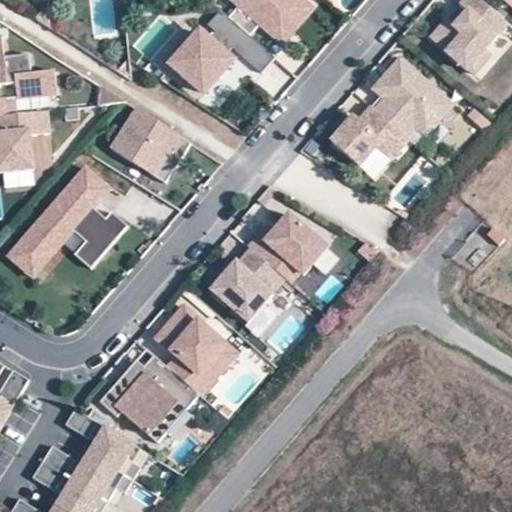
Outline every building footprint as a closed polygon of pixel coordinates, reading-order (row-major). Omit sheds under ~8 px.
[(314,10),(302,0),(232,0),(232,1),(239,8),(229,19),(250,37),(260,26),(269,33),(288,11),(302,24),(314,10)] [(508,26),(478,0),(466,0),(460,7),(468,15),(455,29),(448,23),(432,40),(448,54),(447,55),(467,73),(468,71),(474,77),(489,59),(484,54),(508,26)] [(455,29),(468,15),(460,7),(448,23),(455,29)] [(283,46),(302,24),(288,11),(269,33),(283,46)] [(229,19),(221,12),(208,27),(216,34),(208,42),(201,35),(173,67),(205,95),(233,63),(226,57),(232,49),(263,75),(276,60),(250,37),(229,19)] [(0,117),(15,116),(13,100),(58,96),(55,72),(31,74),(30,56),(4,58),(3,38),(0,38),(0,117)] [(453,108),(400,62),(387,77),(390,80),(377,95),(381,99),(371,109),(405,140),(415,128),(426,138),(453,108)] [(377,95),(390,80),(387,77),(374,91),(377,95)] [(126,101),(102,85),(101,107),(123,105),(126,101)] [(405,140),(371,109),(359,123),(354,119),(331,145),(360,169),(377,150),(391,162),(408,142),(405,140)] [(167,184),(193,144),(139,110),(113,149),(167,184)] [(0,173),(34,170),(31,136),(50,134),(48,112),(15,116),(17,133),(0,135),(0,173)] [(111,191),(87,170),(18,248),(42,269),(74,232),(87,243),(75,256),(92,271),(129,228),(113,214),(107,221),(94,210),(111,191)] [(304,276),(328,249),(290,215),(276,231),(266,242),(260,237),(249,249),(286,281),(291,285),(301,274),(304,276)] [(266,242),(276,231),(270,226),(260,237),(266,242)] [(497,230),(492,236),(503,247),(509,241),(497,230)] [(42,269),(18,248),(8,259),(38,285),(69,251),(75,256),(87,243),(74,232),(42,269)] [(379,253),(366,245),(356,256),(369,264),(379,253)] [(249,324),(286,281),(249,249),(211,291),(249,324)] [(226,368),(215,359),(226,345),(200,323),(201,321),(186,308),(158,340),(179,358),(169,370),(200,397),(201,397),(226,368)] [(226,368),(238,355),(226,345),(215,359),(226,368)] [(135,380),(155,357),(147,351),(128,373),(135,380)] [(169,370),(155,357),(135,380),(128,373),(101,403),(119,419),(123,413),(159,444),(200,397),(169,370)] [(0,429),(30,381),(24,378),(14,372),(0,394),(0,395),(2,396),(0,399),(0,429)] [(76,410),(67,426),(90,440),(91,439),(98,443),(90,456),(133,482),(141,469),(133,464),(141,450),(76,410)] [(54,447),(44,464),(109,503),(117,489),(126,495),(133,482),(90,456),(82,468),(76,464),(76,462),(54,447)] [(44,464),(34,479),(57,493),(58,491),(65,496),(58,508),(63,511),(103,511),(109,503),(44,464)] [(38,511),(21,501),(13,511),(63,511),(58,508),(55,511),(38,511)]
